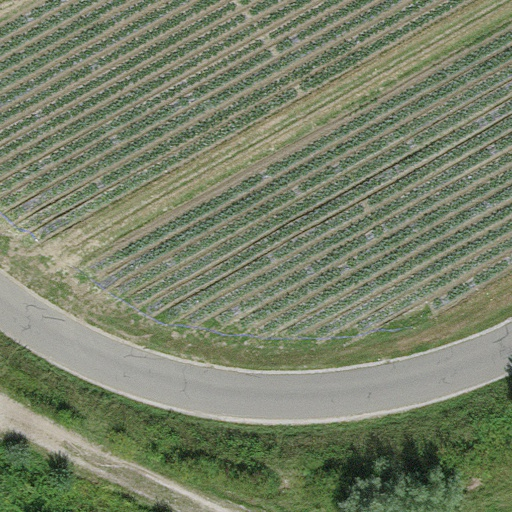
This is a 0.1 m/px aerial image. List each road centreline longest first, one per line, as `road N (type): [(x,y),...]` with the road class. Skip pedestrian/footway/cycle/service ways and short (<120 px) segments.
road 1 (unclassified): [(511,349),(435,380),(309,399),(203,391),(101,363),(0,299)]
road 2 (track): [(203,511),(0,413)]
